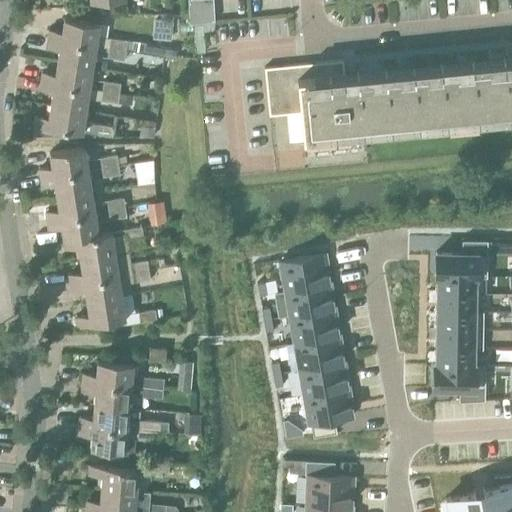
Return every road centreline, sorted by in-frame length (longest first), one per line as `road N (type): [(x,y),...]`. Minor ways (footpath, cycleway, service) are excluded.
road 1 (residential): [(309,0),(324,44),(511,25)]
road 2 (residential): [(401,438),(367,237)]
road 3 (residential): [(23,358),(0,166)]
road 4 (residential): [(29,511),(34,435),(23,358)]
